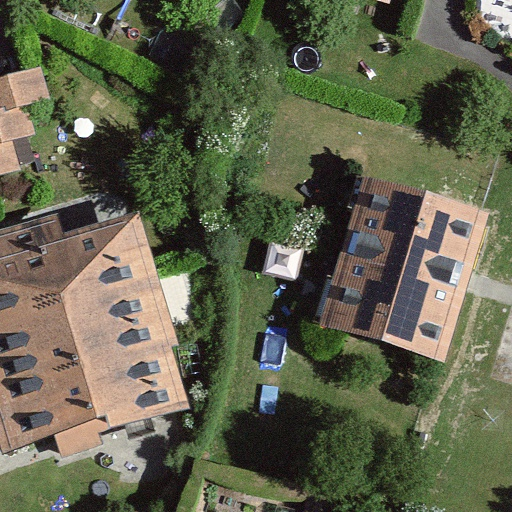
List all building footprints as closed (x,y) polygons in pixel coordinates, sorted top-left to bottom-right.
[(0,92),(0,126),(30,119),(45,114),(37,83),(0,92)] [(0,126),(0,159),(24,153),(38,149),(30,119),(0,126)] [(0,159),(0,191),(31,183),(24,153),(0,159)] [(482,214),(350,177),(306,332),(438,369),(482,214)] [(0,465),(163,419),(145,358),(164,352),(126,218),(51,240),(45,217),(0,229),(0,465)]
